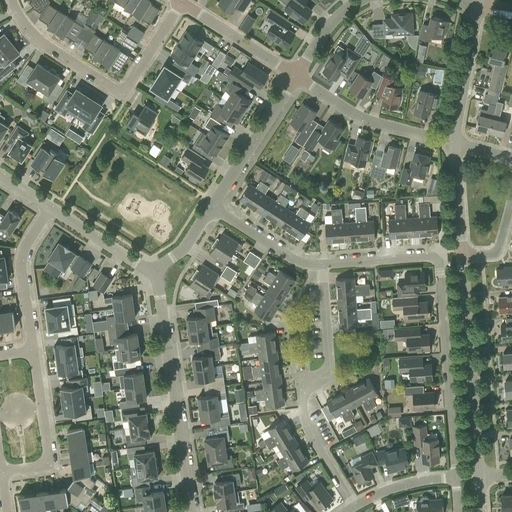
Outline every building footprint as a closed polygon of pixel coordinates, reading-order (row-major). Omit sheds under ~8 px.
[(26,0),(27,0),(26,0),(31,0),(32,2),(30,3),(34,9),(46,0),(26,0)] [(50,1),(49,0),(46,0),(34,9),(42,14),(39,19),(47,24),(47,27),(55,32),(66,15),(49,4),(50,1)] [(115,0),(114,1),(132,13),(140,0),(115,0)] [(151,1),(149,0),(140,0),(132,13),(150,24),(159,9),(152,4),(151,1)] [(220,0),(218,4),(232,12),(236,7),(242,11),(249,0),(220,0)] [(290,0),(285,8),(302,22),(312,10),(304,4),(307,0),(290,0)] [(99,11),(104,15),(108,10),(103,6),(99,11)] [(95,19),(98,14),(92,10),(89,15),(95,19)] [(273,24),(266,35),(279,43),(278,44),(283,48),(284,47),(286,47),(294,34),(287,29),(290,24),(271,12),(266,20),(273,24)] [(411,13),(393,15),(392,16),(392,19),(385,19),(384,21),(384,23),(372,24),(373,37),(385,36),(385,33),(393,33),(393,34),(413,33),(411,13)] [(78,36),(83,39),(91,27),(85,24),(83,26),(66,15),(55,32),(63,37),(66,36),(74,42),(78,36)] [(431,17),(429,25),(423,24),(420,38),(430,40),(431,36),(442,38),(447,21),(431,17)] [(240,28),(248,32),(250,28),(243,23),(240,28)] [(133,25),(129,31),(141,38),(144,32),(133,25)] [(93,56),(101,61),(112,45),(94,33),(96,30),(95,30),(91,27),(83,39),(88,42),(84,48),(92,53),(93,56)] [(125,37),(137,44),(141,38),(129,31),(125,37)] [(186,31),(179,43),(196,53),(201,45),(210,51),(213,46),(198,36),(197,37),(186,31)] [(0,53),(14,41),(10,36),(4,33),(0,36),(0,53)] [(371,44),(364,35),(358,45),(367,51),(371,44)] [(133,50),(137,44),(125,37),(121,43),(133,50)] [(18,46),(14,41),(0,53),(0,59),(1,61),(0,60),(0,78),(12,69),(7,63),(20,52),(18,46)] [(190,62),(196,53),(179,43),(171,55),(186,64),(183,69),(193,75),(194,76),(197,70),(194,69),(196,66),(190,62)] [(129,56),(112,45),(101,61),(109,67),(112,66),(120,71),(129,56)] [(323,71),(323,72),(323,73),(323,75),(328,78),(330,78),(331,76),(336,80),(340,73),(347,77),(360,57),(347,48),(346,50),(338,45),(334,51),(335,52),(329,62),(323,71)] [(492,47),(488,60),(495,62),(488,89),(489,89),(500,92),(501,92),(504,78),(508,64),(503,63),(506,51),(492,47)] [(217,67),(226,54),(220,50),(212,64),(217,67)] [(235,60),(227,55),(223,61),(231,66),(235,60)] [(248,90),(253,84),(259,88),(268,75),(248,62),(242,71),(234,66),(228,76),(248,90)] [(29,82),(38,87),(49,70),(38,63),(34,69),(27,64),(17,81),(26,87),(29,82)] [(164,65),(157,76),(175,88),(180,79),(188,83),(193,75),(183,69),(182,68),(178,74),(164,65)] [(416,65),(414,74),(425,76),(427,67),(416,65)] [(60,77),(49,70),(38,87),(46,92),(43,98),(52,104),(63,87),(56,83),(60,77)] [(349,88),(362,97),(370,85),(376,89),(381,75),(374,71),(368,79),(359,73),(349,88)] [(211,77),(204,72),(200,79),(207,83),(211,77)] [(168,99),(175,88),(157,76),(150,87),(168,99)] [(397,109),(402,88),(391,85),(393,79),(383,76),(377,90),(385,92),(382,105),(397,109)] [(225,91),(231,95),(227,101),(244,112),(251,101),(240,94),(244,88),(232,80),(225,91)] [(64,108),(76,116),(90,95),(83,90),(82,92),(77,88),(70,98),(64,94),(65,93),(54,109),(61,113),(64,108)] [(489,103),(496,105),(497,101),(500,92),(489,89),(487,94),(485,94),(483,102),(489,103)] [(420,90),(416,104),(411,110),(414,113),(413,113),(414,113),(418,116),(420,115),(427,117),(429,107),(435,109),(439,95),(420,90)] [(97,100),(90,95),(76,116),(88,124),(86,128),(92,133),(102,117),(102,116),(101,117),(96,114),(102,104),(96,101),(97,100)] [(176,112),(180,106),(170,99),(166,105),(176,112)] [(244,112),(227,101),(223,107),(217,104),(210,114),(222,122),(226,116),(237,123),(244,112)] [(503,103),(497,101),(496,105),(489,132),(503,136),(506,122),(499,120),(503,103)] [(481,109),(475,129),(489,132),(496,105),(489,103),(487,110),(481,109)] [(154,120),(152,119),(157,112),(145,104),(139,115),(134,112),(126,123),(136,130),(137,128),(146,134),(154,120)] [(294,141),(303,146),(304,145),(318,123),(312,119),(316,112),(303,104),(295,115),(290,123),(301,130),(294,141)] [(200,110),(194,107),(191,111),(197,115),(200,110)] [(25,112),(22,116),(27,120),(31,113),(26,110),(25,112)] [(38,118),(44,122),(49,114),(43,110),(38,118)] [(181,120),(174,116),(171,119),(172,125),(176,127),(181,120)] [(204,126),(210,130),(206,135),(222,146),(229,136),(217,128),(220,123),(210,117),(204,126)] [(340,140),(337,138),(343,129),(329,120),(324,127),(318,123),(304,145),(312,150),(319,139),(325,144),(323,148),(330,152),(333,148),(334,149),(340,140)] [(9,152),(22,161),(31,145),(25,141),(27,139),(25,138),(28,133),(18,126),(9,139),(15,142),(9,152)] [(222,146),(206,135),(200,145),(195,142),(192,147),(202,154),(205,149),(216,155),(222,146)] [(371,141),(357,137),(355,145),(348,143),(344,160),(365,165),(371,141)] [(155,144),(150,151),(157,155),(161,148),(155,144)] [(374,154),(369,175),(384,179),(386,172),(393,174),(395,168),(400,149),(388,145),(387,151),(384,150),(382,156),(374,154)] [(49,150),(43,146),(31,164),(38,169),(39,167),(45,170),(43,172),(53,178),(57,172),(58,174),(63,167),(61,166),(65,160),(56,155),(57,153),(50,149),(49,150)] [(200,181),(208,168),(201,164),(205,158),(189,148),(184,154),(181,159),(190,164),(185,171),(200,181)] [(300,158),(305,161),(310,153),(305,150),(300,158)] [(284,159),(291,163),(295,156),(288,152),(284,159)] [(429,156),(415,152),(410,169),(404,167),(400,181),(410,184),(412,174),(424,177),(429,156)] [(264,170),(258,178),(265,182),(266,181),(270,175),(270,174),(264,170)] [(276,178),(270,175),(266,181),(271,185),(276,178)] [(427,189),(426,194),(427,194),(437,193),(437,192),(440,180),(430,178),(427,189)] [(240,199),(250,206),(265,184),(260,181),(256,187),(250,184),(240,199)] [(290,187),(286,183),(282,188),(287,191),(290,187)] [(265,184),(250,206),(260,213),(270,197),(265,193),(269,186),(265,184)] [(286,193),(293,198),(297,191),(291,187),(286,193)] [(354,189),(352,196),(361,199),(363,192),(354,189)] [(270,197),(260,213),(270,219),(285,197),(280,194),(276,200),(270,197)] [(285,197),(270,219),(280,226),(290,210),(285,206),(289,200),(285,197)] [(306,197),(302,203),(306,206),(310,201),(306,197)] [(426,236),(425,217),(424,203),(423,197),(418,197),(419,218),(413,218),(414,237),(426,236)] [(429,202),(424,203),(425,217),(426,236),(438,235),(437,216),(430,217),(429,202)] [(310,209),(315,213),(320,206),(314,203),(310,209)] [(390,238),(402,238),(400,204),(394,205),(395,219),(388,220),(390,238)] [(400,204),(402,238),(414,237),(413,218),(406,219),(405,204),(400,204)] [(290,210),(280,226),(290,232),(305,210),(300,207),(296,214),(290,210)] [(349,222),(350,241),(362,240),(360,207),(355,207),(356,222),(349,222)] [(366,207),(360,207),(362,240),(375,239),(373,221),(367,221),(366,207)] [(336,209),(338,242),(350,241),(349,222),(343,223),(342,208),(336,209)] [(326,243),(338,242),(336,209),(331,209),(332,224),(325,224),(326,243)] [(0,229),(1,228),(10,234),(21,217),(18,215),(18,214),(12,211),(9,210),(1,221),(0,220),(0,229)] [(309,213),(305,210),(290,232),(301,239),(311,223),(305,219),(309,213)] [(216,243),(232,254),(235,248),(239,251),(242,245),(239,243),(223,233),(216,243)] [(44,268),(57,276),(63,268),(64,269),(68,264),(72,267),(71,268),(83,276),(91,263),(79,255),(78,256),(74,254),(75,253),(69,249),(70,249),(69,248),(69,249),(65,246),(65,245),(64,246),(59,242),(48,259),(50,260),(44,268)] [(225,264),(232,254),(216,243),(209,254),(225,264)] [(261,258),(256,255),(249,265),(254,268),(261,258)] [(203,264),(196,275),(212,285),(219,274),(203,264)] [(260,264),(257,269),(263,273),(267,268),(260,264)] [(233,277),(237,272),(227,265),(224,270),(233,277)] [(99,270),(94,267),(87,278),(92,281),(99,270)] [(511,268),(496,270),(498,284),(511,282),(511,268)] [(220,275),(230,282),(233,277),(224,270),(220,275)] [(252,277),(257,281),(262,273),(256,270),(252,277)] [(269,271),(266,276),(289,290),(295,280),(280,270),(276,276),(269,271)] [(377,271),(378,280),(393,279),(392,270),(377,271)] [(92,285),(104,293),(113,279),(101,271),(92,285)] [(397,296),(420,295),(419,288),(425,287),(424,272),(405,274),(406,281),(396,282),(397,296)] [(212,292),(209,290),(212,285),(196,275),(189,285),(209,298),(212,292)] [(266,290),(282,300),(289,290),(266,276),(263,280),(270,285),(266,290)] [(79,277),(72,287),(79,291),(85,281),(79,277)] [(335,279),(336,291),(369,289),(374,289),(374,283),(369,284),(355,285),(354,278),(335,279)] [(246,291),(252,295),(256,289),(250,285),(246,291)] [(369,289),(336,291),(337,303),(356,302),(355,296),(370,295),(369,289)] [(253,296),(276,311),(282,300),(266,290),(263,296),(256,292),(253,296)] [(105,303),(113,302),(114,308),(133,306),(132,294),(112,297),(104,298),(105,303)] [(405,320),(418,319),(418,317),(427,316),(426,302),(417,302),(417,295),(392,297),(393,309),(404,308),(405,320)] [(269,321),(276,311),(253,296),(250,301),(257,305),(253,311),(269,321)] [(511,296),(499,297),(500,313),(511,312),(511,296)] [(45,307),(47,319),(69,316),(67,305),(71,304),(70,297),(52,299),(52,300),(55,300),(56,306),(45,307)] [(196,308),(218,305),(217,299),(195,302),(196,308)] [(376,313),(376,307),(356,309),(356,302),(337,303),(338,315),(357,314),(371,313),(376,313)] [(133,306),(114,308),(115,315),(106,316),(108,329),(121,328),(120,319),(135,317),(133,306)] [(186,318),(188,330),(212,326),(211,320),(215,319),(213,306),(200,308),(201,316),(186,318)] [(13,312),(1,314),(3,329),(15,327),(13,312)] [(371,318),(371,313),(357,314),(338,315),(339,328),(357,326),(357,319),(371,318)] [(70,327),(69,316),(47,319),(49,331),(59,329),(60,335),(58,336),(78,334),(77,326),(70,327)] [(500,325),(502,341),(511,339),(511,317),(505,318),(506,324),(500,325)] [(85,332),(92,331),(91,323),(84,324),(85,332)] [(213,333),(212,326),(188,330),(190,341),(203,339),(204,348),(219,345),(217,332),(213,333)] [(430,349),(429,334),(420,335),(420,327),(394,329),(395,341),(407,340),(408,351),(430,349)] [(110,343),(119,342),(119,348),(139,345),(137,334),(123,336),(121,328),(108,329),(110,343)] [(275,344),(274,332),(255,334),(256,341),(248,342),(239,343),(240,349),(241,349),(249,348),(257,347),(275,344)] [(56,354),(57,360),(76,357),(75,348),(79,347),(78,336),(61,338),(61,339),(65,338),(65,344),(54,346),(55,354),(56,354)] [(277,356),(275,344),(257,347),(249,348),(241,349),(242,354),(258,352),(259,358),(277,356)] [(139,345),(119,348),(120,354),(112,356),(114,369),(115,369),(127,367),(126,359),(141,357),(139,345)] [(194,369),(213,366),(212,360),(221,359),(219,345),(204,348),(205,356),(192,358),(194,369)] [(511,352),(503,353),(504,367),(511,366),(511,352)] [(252,372),(279,368),(277,356),(259,358),(260,365),(252,366),(252,372)] [(70,378),(67,379),(83,377),(82,366),(78,366),(76,357),(57,360),(58,365),(56,366),(58,374),(69,372),(70,378)] [(432,379),(431,363),(422,364),(422,357),(399,359),(400,372),(410,371),(411,380),(432,379)] [(222,372),(214,373),(213,366),(194,369),(195,381),(210,379),(211,387),(224,385),(222,372)] [(121,388),(126,388),(144,385),(143,372),(129,374),(128,367),(127,367),(115,369),(116,376),(119,375),(121,388)] [(262,382),(281,380),(279,368),(252,372),(253,377),(261,376),(262,382)] [(62,394),(60,394),(61,401),(84,398),(83,390),(88,390),(87,377),(83,377),(67,379),(67,380),(71,379),(72,386),(61,387),(62,394)] [(369,378),(358,384),(371,408),(375,405),(371,398),(377,394),(369,378)] [(102,380),(94,380),(95,395),(103,394),(102,380)] [(256,395),(282,391),(281,380),(262,382),(263,389),(255,390),(256,395)] [(111,381),(103,381),(104,390),(112,389),(111,381)] [(347,389),(356,406),(362,403),(366,410),(371,408),(358,384),(347,389)] [(144,385),(126,388),(127,400),(119,402),(120,408),(134,407),(133,400),(146,398),(144,385)] [(199,409),(219,406),(218,400),(226,398),(224,385),(211,387),(212,395),(198,397),(199,409)] [(354,417),(350,409),(356,406),(347,389),(337,395),(350,419),(354,417)] [(284,404),(282,391),(256,395),(257,400),(265,399),(266,406),(284,404)] [(434,407),(433,392),(413,394),(414,408),(434,407)] [(345,422),(350,419),(337,395),(326,401),(335,417),(341,414),(345,422)] [(85,406),(84,398),(61,401),(62,408),(64,408),(65,414),(81,412),(82,419),(77,419),(77,420),(92,418),(90,405),(85,406)] [(248,406),(249,414),(257,413),(256,405),(248,406)] [(228,411),(220,413),(219,406),(199,409),(201,420),(216,418),(217,426),(230,424),(228,411)] [(387,407),(388,417),(401,416),(400,406),(387,407)] [(130,427),(148,425),(147,422),(150,422),(149,413),(141,414),(140,407),(121,409),(123,422),(130,421),(130,427)] [(106,422),(114,420),(112,409),(105,411),(106,422)] [(410,417),(399,418),(399,427),(411,426),(410,417)] [(261,447),(266,444),(290,430),(283,420),(267,429),(271,435),(265,439),(258,443),(261,447)] [(360,421),(354,424),(358,431),(364,428),(360,421)] [(380,421),(368,428),(372,435),(384,429),(380,421)] [(241,430),(249,429),(248,422),(240,423),(241,430)] [(140,444),(139,438),(152,436),(151,427),(148,427),(148,425),(130,427),(131,434),(125,435),(127,446),(140,444)] [(423,462),(438,461),(437,439),(426,440),(425,425),(413,426),(415,444),(422,444),(423,462)] [(354,426),(341,433),(344,438),(356,431),(354,426)] [(68,437),(69,441),(84,439),(83,427),(68,429),(69,437),(68,437)] [(253,428),(254,439),(264,438),(263,427),(253,428)] [(207,451),(225,448),(224,441),(229,440),(228,429),(218,431),(219,437),(205,439),(207,451)] [(280,450),(296,440),(290,430),(266,444),(269,449),(276,444),(280,450)] [(352,437),(356,446),(363,442),(360,434),(352,437)] [(70,446),(71,453),(86,451),(84,439),(69,441),(70,446)] [(279,465),(302,451),(296,440),(280,450),(283,456),(276,460),(279,465)] [(156,464),(154,451),(143,452),(142,446),(123,448),(124,453),(128,452),(129,459),(135,458),(136,467),(156,464)] [(390,472),(397,470),(397,468),(409,465),(405,447),(385,452),(385,450),(377,452),(380,464),(387,462),(390,472)] [(231,455),(226,456),(225,448),(207,451),(209,463),(220,462),(221,468),(233,466),(231,455)] [(72,461),(72,465),(88,463),(86,451),(71,453),(72,461)] [(281,469),(289,465),(292,471),(293,473),(286,477),(289,483),(298,477),(297,475),(305,470),(302,465),(308,461),(302,451),(279,465),(281,469)] [(361,457),(363,462),(351,467),(359,483),(372,477),(368,468),(377,464),(371,452),(361,457)] [(88,463),(72,465),(73,470),(74,470),(75,477),(78,477),(90,475),(88,463)] [(156,464),(136,467),(137,475),(131,476),(133,487),(148,485),(147,479),(158,477),(156,464)] [(216,494),(234,492),(233,485),(241,484),(240,479),(239,473),(226,475),(227,481),(214,483),(216,494)] [(90,479),(90,475),(78,477),(76,480),(73,479),(70,483),(90,498),(95,492),(91,488),(95,482),(90,479)] [(319,508),(332,499),(320,483),(313,488),(307,480),(296,488),(305,499),(310,496),(319,508)] [(90,498),(70,483),(67,487),(69,489),(67,492),(68,504),(72,503),(77,507),(81,501),(86,504),(90,498)] [(272,490),(276,497),(288,489),(284,483),(272,490)] [(144,499),(145,506),(165,503),(163,491),(150,493),(149,486),(136,488),(138,500),(144,499)] [(125,496),(134,495),(133,487),(124,488),(125,496)] [(68,504),(67,492),(66,489),(59,490),(59,489),(54,490),(56,506),(68,504)] [(49,491),(42,492),(44,507),(56,506),(54,490),(49,491)] [(32,509),(44,507),(42,492),(35,493),(30,493),(32,509)] [(243,502),(236,503),(234,492),(216,494),(218,506),(231,504),(232,510),(244,508),(243,502)] [(20,511),(32,509),(30,493),(25,494),(26,495),(18,496),(20,511)] [(511,494),(501,495),(502,511),(511,510),(511,494)] [(442,511),(441,499),(417,501),(417,511),(442,511)] [(165,511),(165,503),(145,506),(145,511),(165,511)] [(297,511),(294,508),(288,511),(280,503),(268,511),(297,511)]
